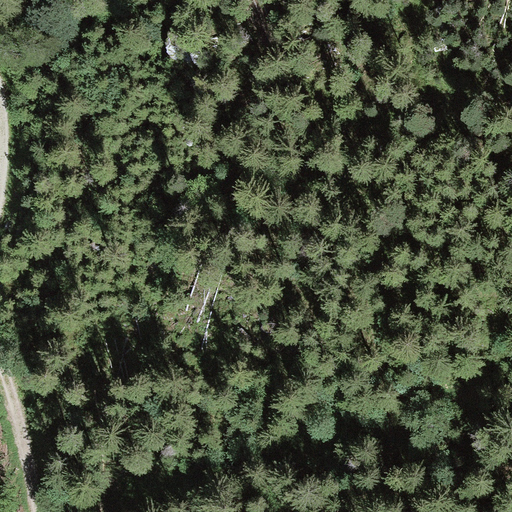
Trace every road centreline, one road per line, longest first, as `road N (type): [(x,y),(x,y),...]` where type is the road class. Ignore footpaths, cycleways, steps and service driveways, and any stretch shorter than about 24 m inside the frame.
road 1 (track): [(0,290),(18,83),(0,52)]
road 2 (track): [(54,511),(0,330)]
